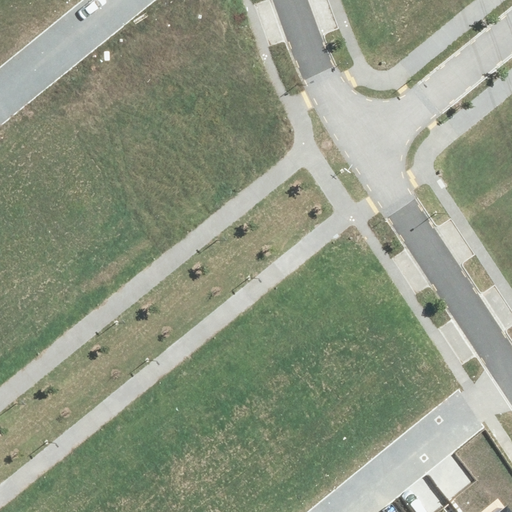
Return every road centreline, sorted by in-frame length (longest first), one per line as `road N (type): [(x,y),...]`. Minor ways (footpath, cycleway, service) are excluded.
road 1 (residential): [(357,139),(508,376)]
road 2 (residential): [(344,511),(508,376)]
road 3 (residential): [(511,23),(357,139)]
road 4 (residential): [(0,100),(123,0)]
road 5 (residential): [(290,0),(357,139)]
